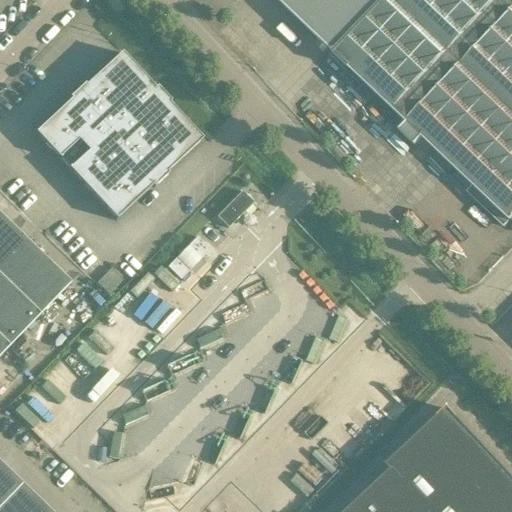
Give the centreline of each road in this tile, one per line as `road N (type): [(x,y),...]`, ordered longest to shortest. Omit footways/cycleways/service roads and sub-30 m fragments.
road 1 (unclassified): [(511,374),(158,0)]
road 2 (unknown): [(193,511),(454,236),(503,252),(511,245)]
